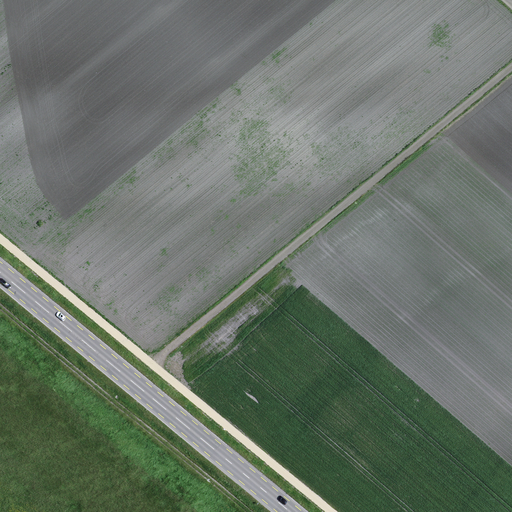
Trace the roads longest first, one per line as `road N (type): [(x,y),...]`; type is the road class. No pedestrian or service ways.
road 1 (track): [(151,363),(511,66)]
road 2 (track): [(0,238),(331,511)]
road 3 (primary): [(289,511),(0,272)]
road 4 (track): [(249,511),(0,306)]
